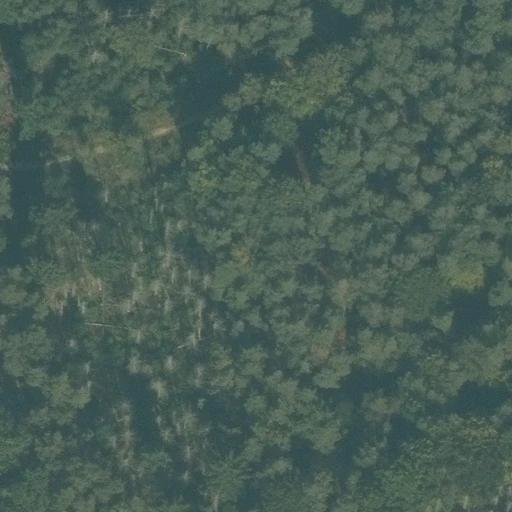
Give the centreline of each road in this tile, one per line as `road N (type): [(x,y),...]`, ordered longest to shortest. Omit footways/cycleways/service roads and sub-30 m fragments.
road 1 (track): [(434,0),(337,56),(134,144),(0,182)]
road 2 (track): [(0,347),(58,511)]
